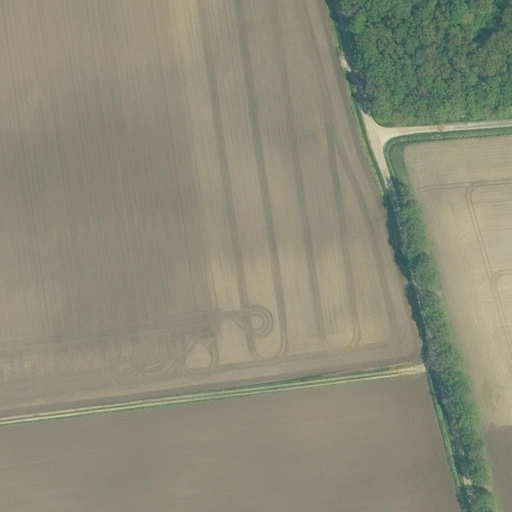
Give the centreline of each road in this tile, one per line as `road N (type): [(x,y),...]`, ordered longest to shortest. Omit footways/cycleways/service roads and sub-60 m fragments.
road 1 (unclassified): [(475,511),(371,134)]
road 2 (unclassified): [(371,134),(511,123)]
road 3 (unclassified): [(371,134),(336,0)]
